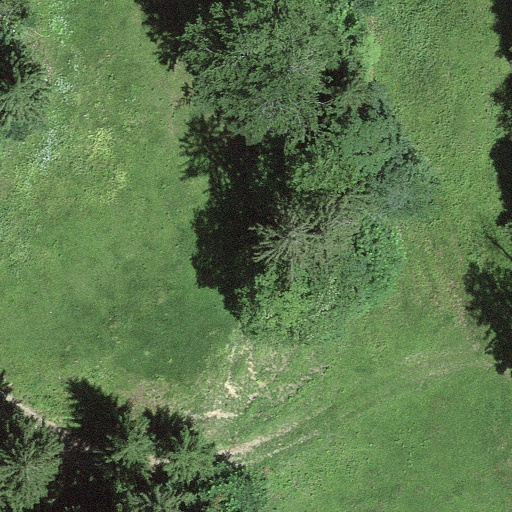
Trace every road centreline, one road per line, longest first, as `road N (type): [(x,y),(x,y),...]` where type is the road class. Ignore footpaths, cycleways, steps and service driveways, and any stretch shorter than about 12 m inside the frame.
road 1 (track): [(511,367),(457,350),(186,481),(0,419)]
road 2 (track): [(103,0),(117,66),(73,219),(0,258)]
